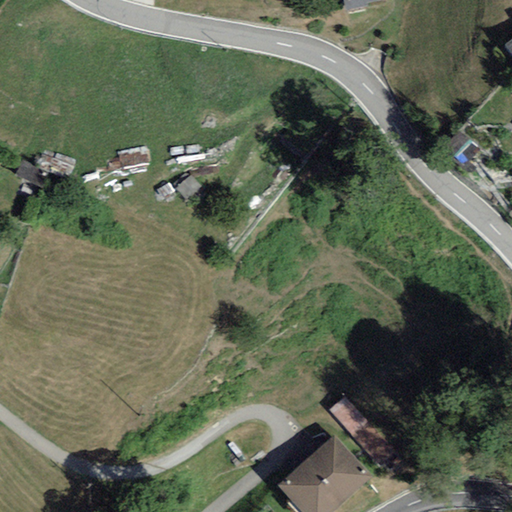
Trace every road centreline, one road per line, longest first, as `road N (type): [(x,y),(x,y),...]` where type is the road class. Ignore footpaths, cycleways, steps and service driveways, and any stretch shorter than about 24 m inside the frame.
road 1 (tertiary): [(88,0),(335,63),(373,98),(419,161),(511,248)]
road 2 (tertiary): [(511,496),(439,494),(396,511)]
